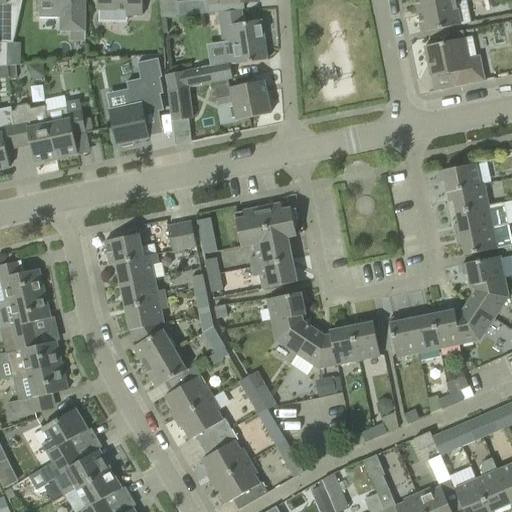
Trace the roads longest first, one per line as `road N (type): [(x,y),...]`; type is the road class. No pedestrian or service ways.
road 1 (residential): [(404,128),(433,267),(418,282),(349,298),(321,281),(295,151)]
road 2 (residential): [(188,511),(100,356),(62,200)]
road 3 (unclassified): [(62,200),(295,151)]
road 4 (residential): [(295,151),(281,0)]
road 5 (residential): [(377,0),(404,128)]
